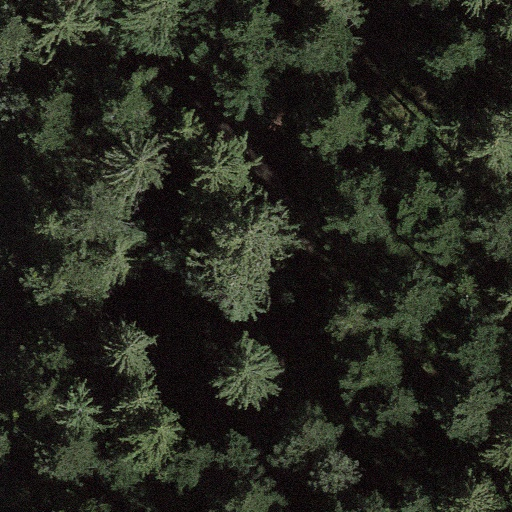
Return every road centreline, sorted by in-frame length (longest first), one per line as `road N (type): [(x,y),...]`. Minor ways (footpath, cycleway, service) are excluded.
road 1 (track): [(260,511),(317,218),(366,87),(435,0)]
road 2 (track): [(366,87),(196,0)]
